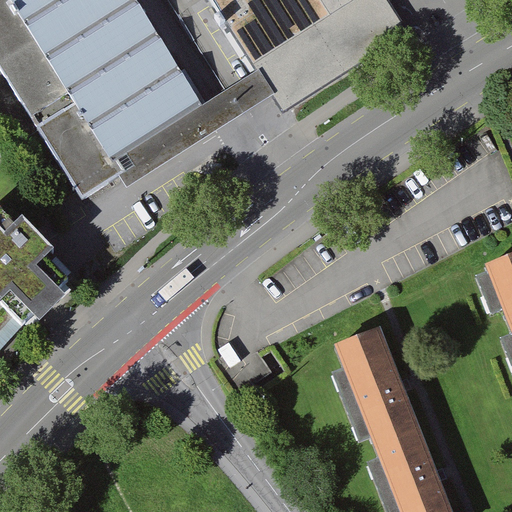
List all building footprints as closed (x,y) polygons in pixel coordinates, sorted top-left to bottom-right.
[(132,0),(0,0),(0,74),(83,205),(120,181),(124,179),(117,168),(204,112),(132,0)] [(205,0),(252,73),(367,0),(205,0)] [(412,38),(386,0),(367,0),(252,73),(255,78),(272,103),(283,119),(412,38)] [(219,102),(117,168),(124,179),(120,181),(127,193),(246,121),(272,103),(255,78),(236,91),(219,102)] [(43,259),(52,250),(18,217),(11,225),(0,214),(0,353),(25,327),(31,333),(74,289),(43,259)] [(511,262),(484,274),(511,344),(511,262)] [(380,334),(333,353),(396,511),(450,511),(437,478),(401,388),(380,334)]
